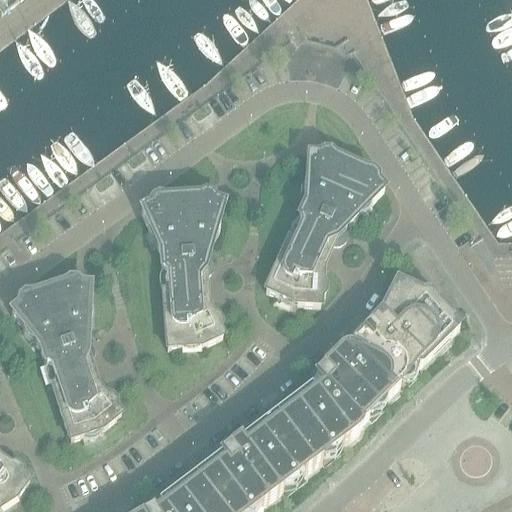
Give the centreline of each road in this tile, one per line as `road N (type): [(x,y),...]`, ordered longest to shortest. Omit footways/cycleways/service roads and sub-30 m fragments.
road 1 (residential): [(0,290),(259,102),(291,90),(328,95),(351,109),(411,206)]
road 2 (residential): [(90,511),(345,313),(411,206)]
road 3 (residential): [(328,511),(484,368)]
road 4 (residential): [(507,349),(411,206)]
